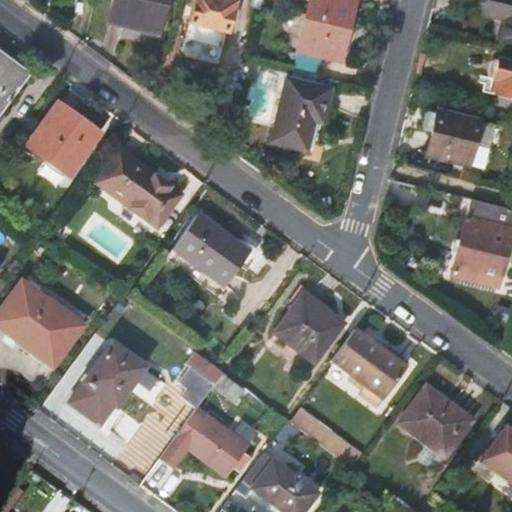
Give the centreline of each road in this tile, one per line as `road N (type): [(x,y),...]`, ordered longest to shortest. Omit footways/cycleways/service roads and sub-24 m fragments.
road 1 (residential): [(0,4),(345,258)]
road 2 (residential): [(345,258),(410,0)]
road 3 (residential): [(345,258),(511,383)]
road 4 (residential): [(136,511),(0,409)]
